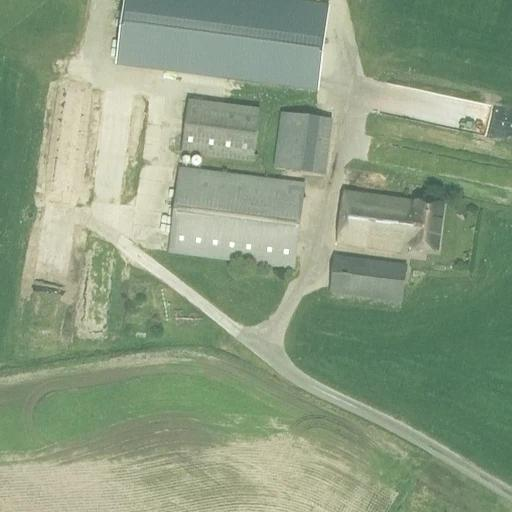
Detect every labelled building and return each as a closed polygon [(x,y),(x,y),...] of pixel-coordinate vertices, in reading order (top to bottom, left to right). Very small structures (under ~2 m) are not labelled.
[(316,90),(327,9),(260,0),(125,0),(117,64),(316,90)] [(423,107),(505,123),(509,100),(428,85),(423,107)] [(141,164),(143,87),(119,86),(117,163),(141,164)] [(258,110),(187,101),(181,153),(251,162),(258,110)] [(338,169),(345,112),(294,106),(287,163),(338,169)] [(302,184),(179,168),(168,252),(291,268),(302,184)] [(434,252),(440,206),(413,203),(413,202),(342,194),(336,245),(408,254),(409,249),(434,252)] [(405,266),(334,257),(329,293),(400,302),(405,266)] [(122,299),(125,284),(100,278),(96,293),(122,299)]
